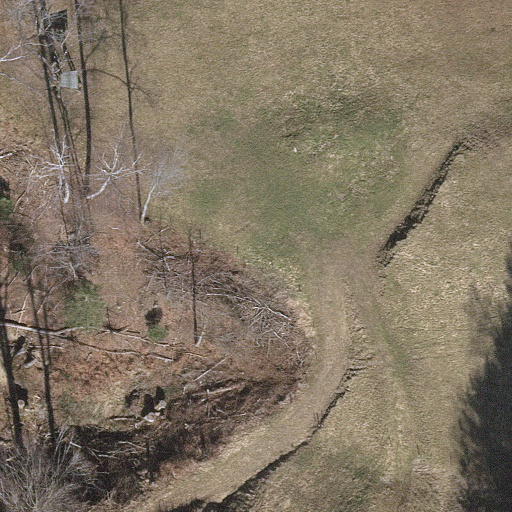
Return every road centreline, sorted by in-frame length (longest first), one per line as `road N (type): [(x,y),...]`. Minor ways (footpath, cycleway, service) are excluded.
road 1 (track): [(436,151),(375,231),(365,263),(367,298),(408,427),(408,464),(394,511)]
road 2 (track): [(160,511),(260,454),(312,406),(337,352),(327,263),(339,250),(367,252)]
